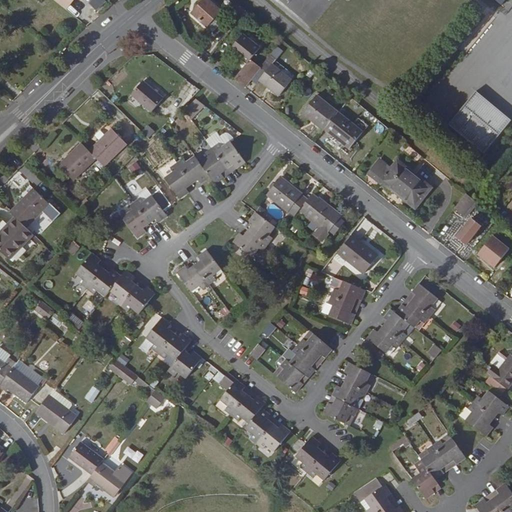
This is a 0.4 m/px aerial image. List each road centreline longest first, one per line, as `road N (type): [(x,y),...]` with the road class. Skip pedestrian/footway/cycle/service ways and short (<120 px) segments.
road 1 (residential): [(151,258),(203,336),(296,410)]
road 2 (residential): [(296,410),(424,245)]
road 3 (residential): [(133,15),(285,135)]
road 4 (residential): [(285,135),(227,206),(151,258)]
road 5 (residential): [(285,135),(424,245)]
road 6 (tertiary): [(0,152),(81,61)]
